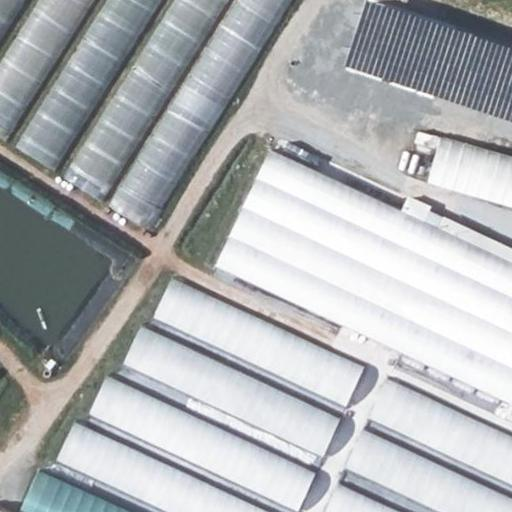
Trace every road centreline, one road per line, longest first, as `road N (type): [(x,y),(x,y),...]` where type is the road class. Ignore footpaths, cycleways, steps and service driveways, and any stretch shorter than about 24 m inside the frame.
road 1 (unknown): [(172,236),(111,307),(0,479)]
road 2 (unknown): [(511,221),(356,150),(260,93)]
road 3 (track): [(318,0),(172,236)]
